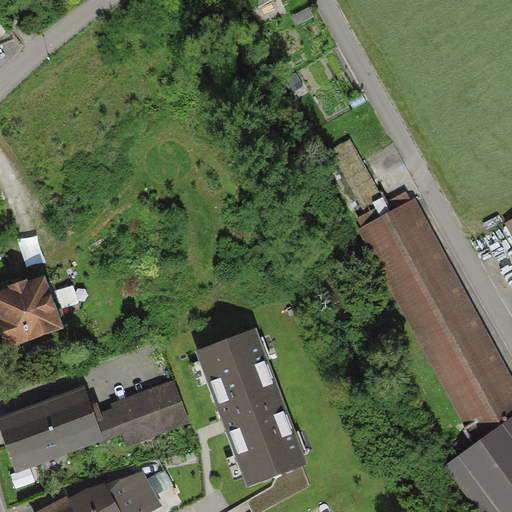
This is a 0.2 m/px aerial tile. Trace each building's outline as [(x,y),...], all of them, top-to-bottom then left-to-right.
[(476,447),(511,416),(511,383),(414,203),(356,233),(476,447)] [(511,220),(498,228),(511,254),(511,220)] [(64,321),(46,269),(0,285),(0,319),(8,341),(64,321)] [(302,455),(255,324),(200,344),(248,474),(302,455)] [(185,420),(171,383),(92,412),(83,387),(1,417),(18,462),(125,422),(132,439),(185,420)] [(475,511),(511,511),(511,416),(476,447),(444,474),(475,511)] [(56,511),(154,511),(162,508),(141,468),(56,511)]
